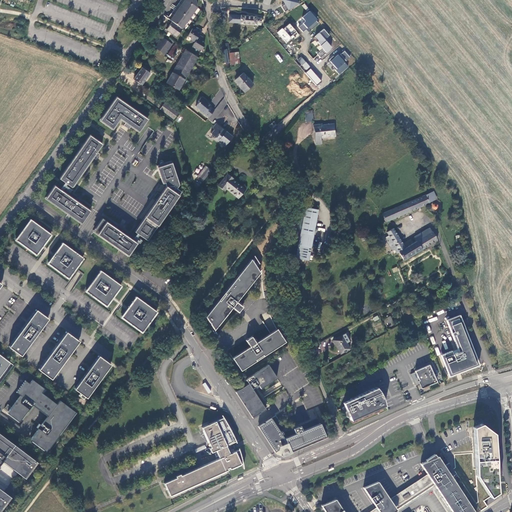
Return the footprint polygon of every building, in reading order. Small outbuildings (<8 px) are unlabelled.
[(181,0),(168,19),(172,22),(182,29),(197,8),(195,0),(181,0)] [(282,0),(289,10),(300,3),(297,0),(282,0)] [(310,11),(301,18),(304,20),(297,25),(303,32),(306,29),(309,32),(320,23),(310,11)] [(256,16),(240,15),(240,16),(230,15),(230,20),(241,21),(241,22),(241,24),(256,25),(256,23),(261,23),(261,19),(256,18),(256,16)] [(182,29),(172,22),(167,30),(177,37),(183,29),(182,29)] [(289,23),(277,33),(287,44),(299,34),(289,23)] [(197,31),(192,29),(188,36),(192,39),(191,40),(195,43),(200,35),(202,31),(199,28),(197,31)] [(323,28),(313,39),(327,53),(333,47),(325,40),(330,35),(323,28)] [(174,41),(165,35),(163,37),(172,44),(174,41)] [(200,35),(195,43),(193,47),(200,52),(204,46),(204,42),(201,40),(203,37),(200,35)] [(326,40),(330,44),(334,39),(329,36),(326,40)] [(172,44),(163,37),(155,48),(165,54),(172,44)] [(168,57),(171,59),(179,45),(176,44),(168,57)] [(326,54),(323,49),(317,53),(320,58),(326,54)] [(340,74),(349,67),(345,62),(350,57),(344,49),(329,61),(340,74)] [(172,73),(184,80),(198,57),(186,50),(172,73)] [(238,51),(229,52),(230,62),(238,61),(238,51)] [(305,70),(310,67),(302,56),(297,59),(305,70)] [(134,79),(142,85),(151,73),(143,67),(134,79)] [(310,68),(305,73),(316,85),(321,80),(310,68)] [(178,90),(184,80),(172,73),(166,83),(178,90)] [(253,84),(243,73),(235,79),(239,84),(240,83),(246,90),(253,84)] [(148,119),(117,97),(100,120),(113,129),(120,118),(126,122),(124,126),(126,127),(129,129),(131,126),(139,132),(148,119)] [(201,110),(210,117),(216,110),(212,106),(213,105),(207,101),(207,99),(204,97),(203,97),(200,101),(201,102),(197,106),(201,109),(201,110)] [(161,109),(174,119),(179,113),(165,103),(161,109)] [(305,121),(313,120),(312,112),(304,113),(305,121)] [(269,126),(272,129),(277,125),(274,121),(269,126)] [(214,129),(211,133),(216,137),(215,139),(224,147),(232,136),(226,131),(225,132),(222,130),(223,129),(217,124),(213,129),(214,129)] [(334,124),(313,126),(315,144),(321,144),(320,136),(335,135),(334,124)] [(59,178),(72,187),(93,157),(96,160),(98,157),(100,154),(97,152),(102,144),(90,135),(59,178)] [(162,183),(165,183),(166,186),(160,194),(157,192),(155,195),(153,198),(157,200),(134,232),(147,240),(181,191),(176,188),(179,185),(171,161),(157,165),(162,183)] [(206,166),(198,176),(200,178),(201,178),(208,168),(206,166)] [(200,178),(204,181),(211,171),(208,168),(201,178),(200,178)] [(226,188),(238,198),(245,189),(233,179),(234,179),(227,174),(218,186),(224,191),(226,188)] [(75,200),(54,186),(46,198),(81,223),(90,211),(80,204),(83,201),(80,199),(77,197),(75,200)] [(432,192),(426,195),(429,202),(435,199),(432,192)] [(426,195),(383,214),(386,222),(429,203),(429,202),(426,195)] [(429,213),(433,215),(433,213),(437,213),(441,208),(438,200),(435,199),(429,202),(429,203),(427,207),(429,213)] [(308,261),(318,210),(307,207),(297,258),(308,261)] [(51,234),(31,219),(16,240),(36,254),(51,234)] [(121,227),(118,225),(116,228),(102,219),(93,232),(127,255),(136,243),(121,232),(123,229),(121,227)] [(414,238),(416,242),(432,232),(429,228),(414,238)] [(393,243),(398,251),(404,261),(436,240),(432,232),(416,242),(405,249),(393,229),(387,233),(389,236),(385,238),(389,246),(393,243)] [(83,257),(63,243),(48,263),(69,278),(83,257)] [(394,249),(395,251),(398,251),(393,243),(389,246),(391,250),(394,249)] [(254,256),(251,259),(256,268),(259,264),(254,256)] [(251,259),(206,316),(215,329),(234,306),(240,310),(244,305),(242,304),(243,303),(243,302),(242,301),(241,301),(240,302),(238,300),(258,276),(260,274),(256,268),(251,259)] [(122,285),(101,270),(86,291),(107,305),(122,285)] [(157,311),(137,296),(122,316),(142,331),(157,311)] [(49,318),(37,310),(10,347),(22,356),(49,318)] [(391,317),(384,320),(386,324),(389,323),(391,327),(394,325),(391,317)] [(461,322),(449,327),(457,348),(459,353),(442,359),(449,378),(479,366),(464,329),(461,322)] [(233,358),(241,370),(285,342),(277,329),(256,342),(256,341),(256,340),(256,339),(254,338),(252,336),(246,340),(250,346),(233,358)] [(67,332),(40,369),(52,379),(80,341),(67,332)] [(347,343),(349,342),(345,334),(344,334),(333,340),(341,354),(350,349),(347,343)] [(0,376),(10,363),(0,355),(0,376)] [(112,364),(100,355),(75,389),(88,397),(112,364)] [(246,379),(248,383),(235,391),(252,418),(259,413),(260,414),(266,410),(252,389),(259,385),(261,388),(276,377),(268,365),(246,379)] [(430,366),(415,372),(422,389),(437,383),(430,366)] [(29,383),(25,380),(16,392),(20,395),(11,407),(7,404),(4,408),(8,411),(7,413),(19,422),(32,404),(48,416),(41,425),(39,424),(36,427),(38,429),(30,439),(46,451),(76,412),(60,400),(57,404),(41,392),(44,389),(32,380),(29,383)] [(203,384),(209,394),(211,392),(205,383),(203,384)] [(345,406),(342,407),(343,410),(346,409),(351,420),(384,406),(385,406),(385,405),(382,400),(383,399),(381,396),(382,396),(381,393),(379,391),(379,390),(378,389),(377,388),(376,388),(366,392),(367,393),(365,394),(365,393),(350,399),(351,400),(343,403),(345,406)] [(223,418),(202,427),(211,447),(209,447),(212,452),(216,451),(217,453),(215,454),(216,457),(218,456),(219,458),(181,475),(181,473),(176,475),(177,477),(165,482),(170,495),(228,470),(227,468),(229,467),(230,469),(243,463),(243,462),(243,460),(241,456),(240,452),(239,450),(230,454),(229,451),(230,451),(229,448),(228,448),(227,446),(236,441),(234,436),(232,432),(230,429),(229,427),(227,424),(225,421),(223,418)] [(272,419),(258,428),(275,452),(279,449),(278,448),(279,447),(281,448),(284,437),(282,435),(284,434),(283,432),(281,433),(272,419)] [(296,434),(285,439),(283,449),(282,456),(325,438),(319,424),(303,431),(300,426),(293,429),(296,434)] [(476,475),(490,497),(497,492),(493,433),(480,424),(472,427),(476,475)] [(0,434),(0,510),(11,497),(0,489),(0,462),(2,461),(25,478),(37,462),(0,434)] [(335,499),(321,505),(324,511),(392,511),(423,492),(430,488),(434,485),(435,488),(444,501),(449,508),(451,511),(478,511),(480,511),(448,463),(444,466),(437,457),(436,457),(434,454),(429,457),(425,460),(426,461),(420,464),(426,474),(406,488),(389,499),(377,482),(364,487),(363,488),(376,507),(372,510),(368,511),(343,511),(338,503),(335,499)]
